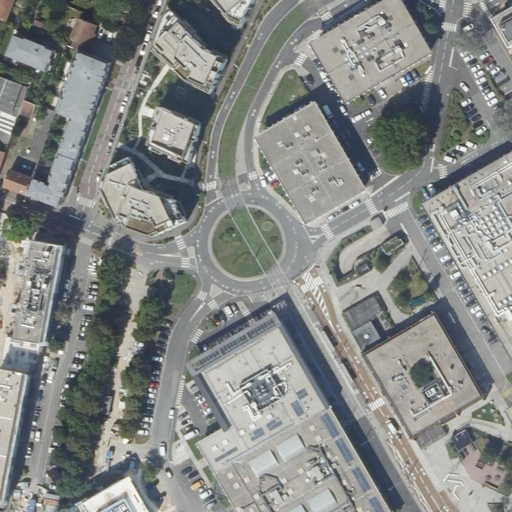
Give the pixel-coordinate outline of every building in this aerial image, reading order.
[(0,0),(0,18),(7,22),(15,0),(0,0)] [(216,0),(231,19),(247,27),(260,0),(216,0)] [(400,0),(392,0),(316,44),(348,100),(431,52),(400,0)] [(166,5),(152,46),(168,62),(170,60),(189,80),(216,92),(231,60),(209,50),(201,41),(202,40),(182,20),(166,5)] [(511,10),(498,19),(511,42),(511,10)] [(76,38),(73,46),(89,52),(95,38),(93,37),(98,24),(80,17),(72,37),(76,38)] [(49,26),(34,20),(30,31),(44,37),(49,26)] [(58,48),(18,31),(9,53),(49,70),(58,48)] [(90,124),(112,62),(81,50),(58,111),(73,117),(50,180),(37,176),(36,179),(31,195),(62,206),(90,124)] [(139,79),(136,87),(147,91),(153,73),(148,71),(142,69),(139,79)] [(0,169),(18,118),(29,87),(0,76),(0,110),(3,111),(0,118),(0,169)] [(208,115),(166,98),(148,144),(191,161),(208,115)] [(22,114),(34,116),(37,103),(25,100),(22,114)] [(316,105),(261,137),(309,221),(364,189),(316,105)] [(47,142),(51,122),(42,120),(37,140),(47,142)] [(174,199),(144,188),(127,140),(121,160),(109,161),(101,192),(114,227),(147,239),(180,233),(174,199)] [(502,334),(511,328),(511,155),(453,189),(428,203),(502,334)] [(36,179),(10,170),(5,186),(31,195),(36,179)] [(18,339),(44,343),(62,245),(46,242),(47,239),(44,238),(43,242),(36,241),(32,259),(31,259),(28,276),(29,276),(25,303),(23,302),(19,320),(21,320),(18,339)] [(404,333),(400,336),(398,337),(386,344),(384,345),(372,323),(354,332),(364,350),(362,352),(363,354),(365,353),(366,355),(387,390),(389,394),(392,400),(396,407),(414,437),(429,428),(440,422),(442,421),(450,416),(456,412),(484,396),(468,369),(466,366),(464,363),(460,355),(436,315),(422,323),(409,331),(404,333)] [(230,429),(314,381),(282,325),(198,373),(230,429)] [(511,328),(502,334),(511,352),(511,410),(511,411),(511,412),(511,328)] [(325,330),(320,333),(331,352),(336,349),(325,330)] [(310,365),(314,362),(303,343),(299,345),(310,365)] [(355,382),(344,363),(339,366),(350,385),(355,382)] [(23,397),(27,372),(1,368),(0,372),(0,501),(3,502),(3,500),(8,475),(15,440),(16,434),(22,403),(23,397)] [(333,395),(321,375),(317,378),(329,397),(333,395)] [(314,381),(230,429),(202,444),(223,479),(232,494),(241,511),(386,511),(388,508),(386,504),(379,502),(381,495),(346,435),(342,428),(340,425),(314,381)] [(455,436),(452,438),(460,451),(474,443),(466,429),(455,436)] [(495,461),(481,455),(476,466),(483,469),(485,464),(492,467),(495,461)] [(143,511),(124,477),(99,491),(74,505),(78,511),(143,511)] [(226,497),(232,494),(223,479),(218,483),(217,487),(223,497),(226,497)]
